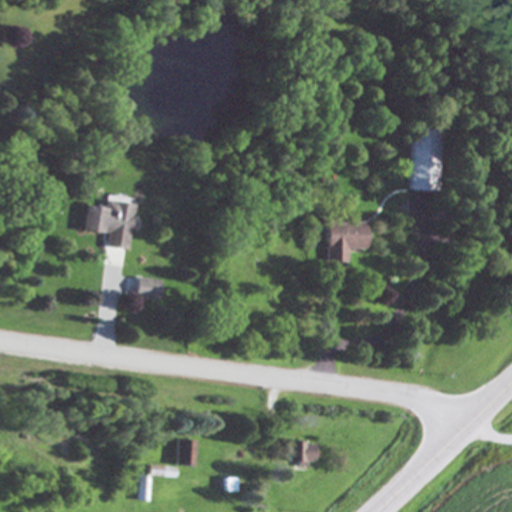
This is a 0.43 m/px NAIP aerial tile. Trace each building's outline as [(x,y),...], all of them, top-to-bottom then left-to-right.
[(436,192),(438,131),(411,130),(409,191),(436,192)] [(79,231),(105,234),(104,248),(126,250),(131,204),(102,201),(102,208),(82,206),(79,231)] [(362,250),(362,223),(323,222),(323,262),(343,263),(343,250),(362,250)] [(160,281),(136,278),(133,298),(157,301),(160,281)] [(193,441),(175,440),(174,466),(192,467),(193,441)] [(296,465),(311,466),(312,444),(286,442),(285,462),(296,463),(296,465)] [(135,502),(146,502),(148,477),(136,476),(135,502)]
